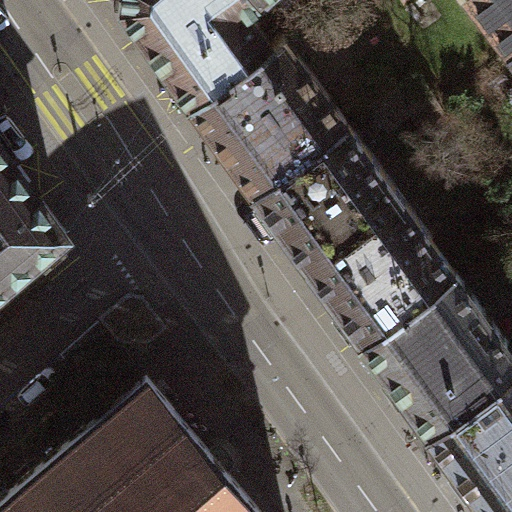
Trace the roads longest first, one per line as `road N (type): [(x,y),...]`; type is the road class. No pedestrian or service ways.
road 1 (tertiary): [(176,233),(378,511)]
road 2 (tertiary): [(6,0),(176,233)]
road 3 (residential): [(0,385),(176,233)]
